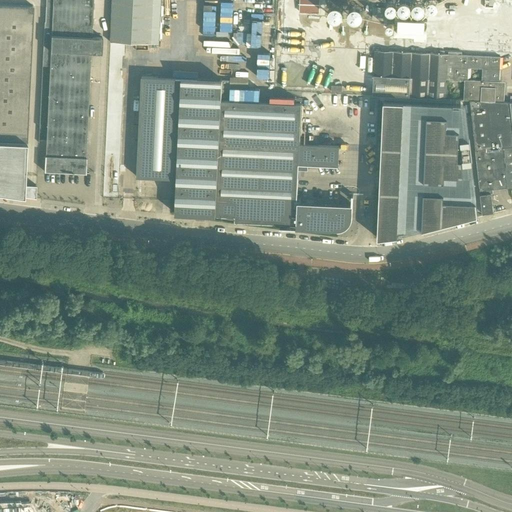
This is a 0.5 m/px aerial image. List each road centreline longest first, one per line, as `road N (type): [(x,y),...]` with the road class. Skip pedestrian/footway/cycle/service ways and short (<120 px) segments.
road 1 (unclassified): [(511,225),(419,250),(342,254),(0,212)]
road 2 (secondary): [(487,511),(418,492),(84,448)]
road 3 (secondary): [(45,465),(392,511)]
road 4 (unknown): [(128,228),(127,80),(134,63),(175,37),(183,0)]
road 5 (unknown): [(96,224),(105,0)]
road 6 (unknown): [(29,215),(41,25),(32,0)]
road 7 (unknown): [(511,34),(299,31)]
road 8 (unknown): [(361,254),(370,105)]
